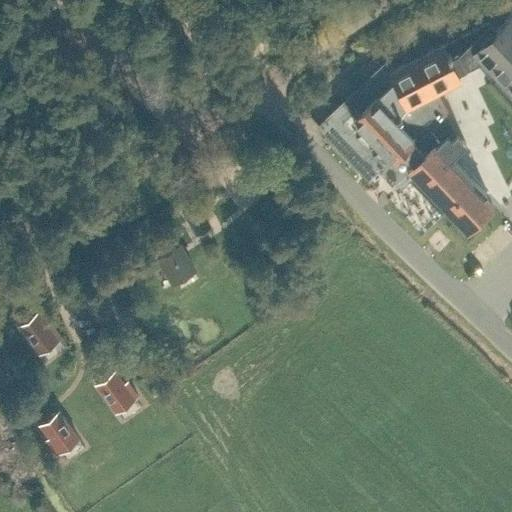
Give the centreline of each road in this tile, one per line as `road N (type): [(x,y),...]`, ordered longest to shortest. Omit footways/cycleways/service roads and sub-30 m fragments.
road 1 (unclassified): [(511,348),(252,95)]
road 2 (unclassified): [(0,287),(186,138)]
road 3 (unclassified): [(186,138),(69,0)]
road 4 (unclassified): [(252,95),(395,0)]
